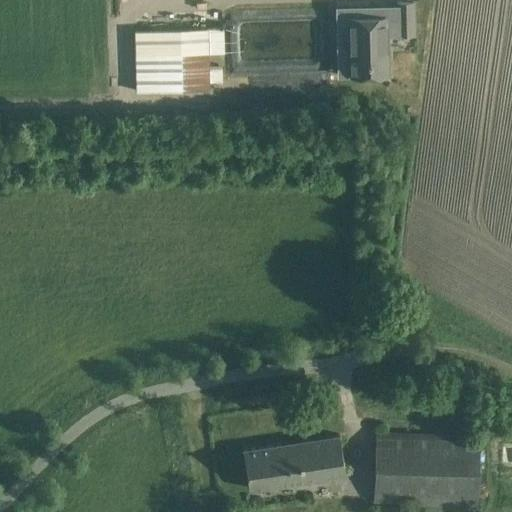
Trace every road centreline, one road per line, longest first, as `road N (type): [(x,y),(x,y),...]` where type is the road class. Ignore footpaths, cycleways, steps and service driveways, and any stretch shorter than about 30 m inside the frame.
road 1 (unclassified): [(0,508),(79,432),(134,400),(346,361)]
road 2 (track): [(346,361),(418,347),(457,349),(511,379)]
